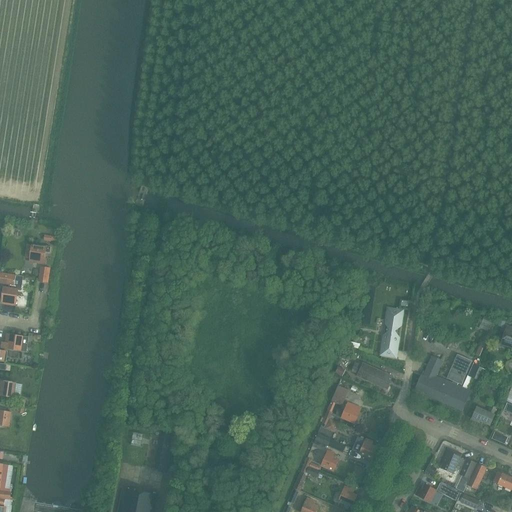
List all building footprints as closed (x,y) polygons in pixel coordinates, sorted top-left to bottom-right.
[(28,244),(26,258),(36,259),(36,262),(44,264),(46,252),(50,253),(52,247),(47,246),(47,247),(28,244)] [(42,265),(40,279),(48,281),(50,266),(42,265)] [(0,283),(9,285),(9,287),(4,286),(2,301),(8,301),(7,305),(16,306),(18,290),(21,291),(23,276),(16,275),(0,272),(0,283)] [(380,355),(384,356),(396,358),(403,310),(393,309),(387,308),(386,320),(380,355)] [(499,320),(497,326),(503,328),(505,322),(499,320)] [(511,327),(507,326),(501,344),(511,347),(511,327)] [(1,341),(0,348),(4,348),(21,351),(27,352),(29,337),(24,336),(10,334),(6,334),(5,342),(1,341)] [(422,375),(415,390),(462,411),(470,391),(457,386),(458,383),(461,385),(472,361),(457,354),(447,378),(453,381),(453,383),(437,376),(443,362),(432,357),(423,376),(422,375)] [(358,374),(357,376),(387,389),(392,376),(363,363),(362,365),(355,362),(351,371),(358,374)] [(474,364),(468,376),(480,382),(486,370),(474,364)] [(338,366),(335,373),(342,377),(346,370),(338,366)] [(13,396),(16,382),(0,380),(0,386),(2,387),(1,395),(13,396)] [(331,401),(342,406),(349,390),(338,385),(331,401)] [(341,417),(341,418),(355,424),(362,408),(348,402),(344,411),(339,409),(336,415),(341,417)] [(480,423),(480,421),(490,425),(495,414),(494,414),(497,408),(491,406),(489,412),(477,407),(472,419),(480,423)] [(0,425),(10,427),(13,412),(0,410),(0,425)] [(325,416),(322,423),(327,425),(330,419),(333,412),(332,412),(327,410),(325,416)] [(327,425),(326,428),(335,432),(339,423),(330,419),(327,425)] [(164,429),(156,469),(168,472),(175,431),(164,429)] [(495,431),(491,439),(498,442),(501,434),(495,431)] [(317,435),(315,440),(326,445),(329,439),(317,435)] [(352,451),(373,459),(378,447),(372,445),(373,442),(366,439),(366,440),(358,437),(352,451)] [(329,439),(326,445),(343,452),(346,445),(329,438),(329,439)] [(312,446),(324,451),(326,446),(315,441),(312,446)] [(447,447),(439,463),(443,464),(441,468),(453,474),(457,466),(462,468),(459,474),(469,479),(476,464),(466,459),(466,461),(460,458),(462,454),(447,447)] [(334,454),(327,451),(321,465),(334,471),(339,459),(333,457),(334,454)] [(301,470),(301,471),(308,474),(317,478),(321,469),(310,465),(312,460),(306,458),(301,471),(301,470)] [(0,463),(0,498),(9,500),(10,500),(12,492),(11,491),(10,491),(10,489),(5,488),(9,465),(3,464),(0,463)] [(472,475),(468,485),(477,489),(481,479),(486,468),(477,464),(472,475)] [(430,465),(427,472),(434,476),(437,468),(430,465)] [(301,491),(308,474),(301,471),(293,487),(301,491)] [(511,490),(511,477),(498,472),(493,482),(511,490)] [(440,483),(436,490),(437,490),(449,497),(453,490),(440,483)] [(416,494),(430,502),(437,490),(436,490),(425,484),(422,489),(419,488),(416,494)] [(339,502),(351,507),(352,507),(357,495),(352,493),(353,490),(345,486),(339,502)] [(153,511),(157,494),(123,487),(118,511),(153,511)] [(293,489),(290,495),(296,498),(299,492),(293,489)] [(464,494),(460,502),(462,503),(476,509),(483,511),(482,511),(492,511),(491,511),(490,511),(484,509),(484,508),(483,504),(483,503),(480,501),(464,494)] [(313,505),(314,501),(307,498),(300,511),(316,511),(318,507),(313,505)]
